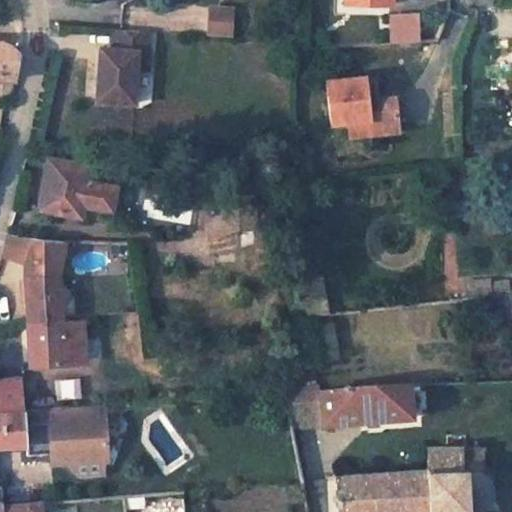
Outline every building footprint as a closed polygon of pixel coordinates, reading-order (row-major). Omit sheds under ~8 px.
[(229,17),(209,15),(207,42),(227,43),(229,17)] [(100,54),(96,106),(130,108),(133,73),(135,56),(140,57),(142,37),(112,36),(111,54),(100,54)] [(0,41),(0,40),(0,79),(1,80),(13,80),(18,53),(9,45),(0,41)] [(375,75),(363,76),(366,101),(379,99),(375,75)] [(363,76),(327,80),(332,124),(349,123),(351,137),(397,131),(393,97),(379,99),(366,101),(363,76)] [(13,80),(1,80),(0,88),(0,91),(11,93),(13,80)] [(115,169),(49,158),(40,209),(80,216),(82,205),(111,211),(116,187),(112,187),(115,169)] [(255,227),(254,195),(240,196),(221,196),(222,217),(212,221),(217,236),(240,227),(255,227)] [(65,240),(5,232),(0,250),(0,255),(25,263),(25,278),(23,278),(26,321),(61,319),(58,276),(65,240)] [(61,319),(26,321),(28,363),(85,361),(82,319),(61,319)] [(332,321),(308,325),(310,339),(314,361),(338,357),(332,321)] [(237,368),(257,367),(257,353),(236,355),(237,368)] [(18,378),(0,379),(0,410),(21,409),(18,378)] [(317,386),(285,388),(293,428),(412,416),(409,383),(318,391),(317,386)] [(112,455),(107,403),(21,409),(23,443),(31,443),(32,451),(58,449),(58,460),(73,459),(107,456),(112,455)] [(21,409),(0,410),(0,501),(1,501),(1,505),(21,503),(20,491),(0,492),(0,444),(23,443),(21,409)] [(428,469),(336,475),(337,511),(476,511),(487,504),(490,499),(492,492),(492,488),(490,479),(486,474),(484,473),(481,472),(482,447),(428,446),(428,469)] [(107,456),(73,459),(86,470),(108,469),(107,456)] [(21,503),(1,505),(1,511),(39,511),(39,502),(21,503)]
